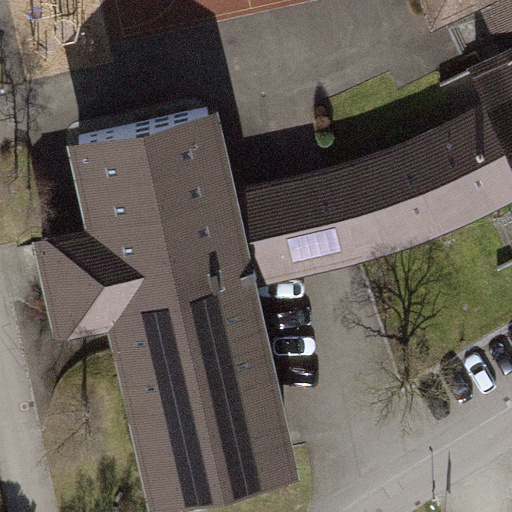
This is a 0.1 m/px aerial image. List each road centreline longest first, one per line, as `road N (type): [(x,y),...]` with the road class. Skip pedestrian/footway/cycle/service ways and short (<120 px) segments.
road 1 (residential): [(36,511),(0,354)]
road 2 (residential): [(403,511),(511,442)]
